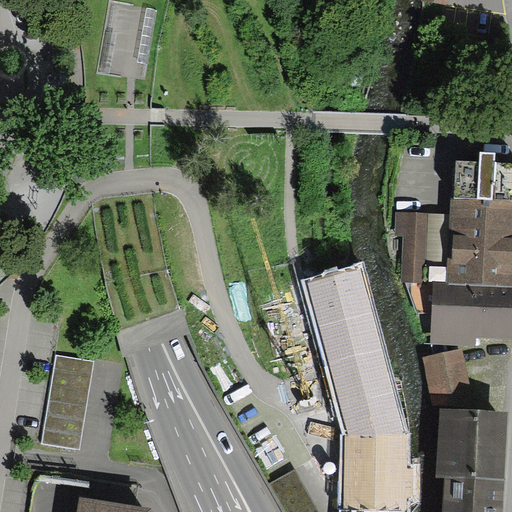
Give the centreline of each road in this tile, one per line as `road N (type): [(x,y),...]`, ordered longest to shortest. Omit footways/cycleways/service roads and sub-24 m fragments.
road 1 (residential): [(0,444),(32,272),(97,186),(181,184),(199,214),(215,291),(246,368),(289,399),(306,395),(316,374),(293,279)]
road 2 (primary): [(154,335),(125,197),(127,91),(141,0)]
road 3 (primary): [(249,511),(154,335)]
road 4 (primary): [(154,335),(216,511)]
